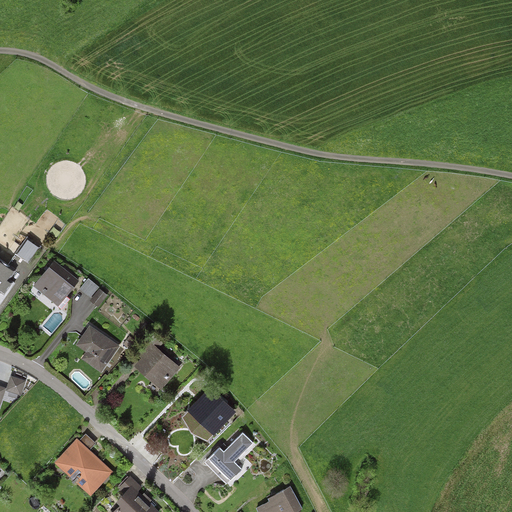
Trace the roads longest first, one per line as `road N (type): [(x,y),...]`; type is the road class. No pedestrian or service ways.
road 1 (residential): [(511,175),(321,154),(147,109),(41,57),(0,50)]
road 2 (residential): [(0,354),(38,371),(81,407),(188,511)]
